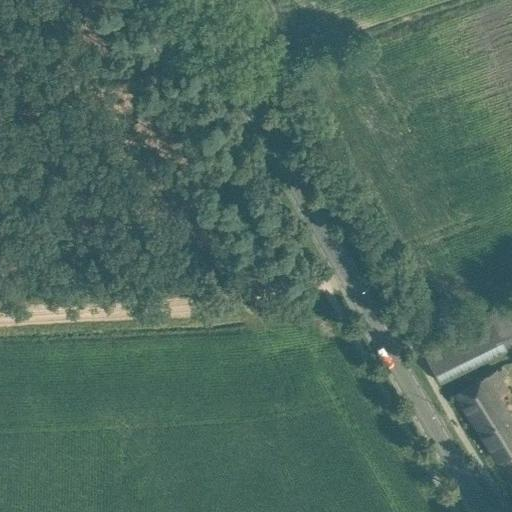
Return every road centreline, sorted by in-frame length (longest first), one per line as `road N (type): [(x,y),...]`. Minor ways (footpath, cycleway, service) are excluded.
road 1 (secondary): [(484,511),(186,0)]
road 2 (track): [(325,297),(0,318)]
